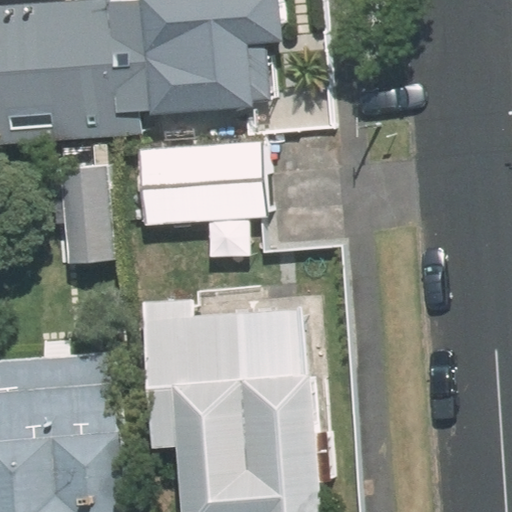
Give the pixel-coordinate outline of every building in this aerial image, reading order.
[(300,0),(0,0),(0,137),(171,126),(170,109),(282,102),(277,35),(303,33),(300,0)] [(276,140),(154,144),(157,224),(278,220),(276,140)] [(127,160),(71,160),(71,229),(128,228),(127,160)] [(342,506),(330,296),(168,305),(176,438),(204,437),(207,511),(328,511),(328,507),(342,506)] [(145,511),(137,348),(3,355),(11,511),(145,511)]
